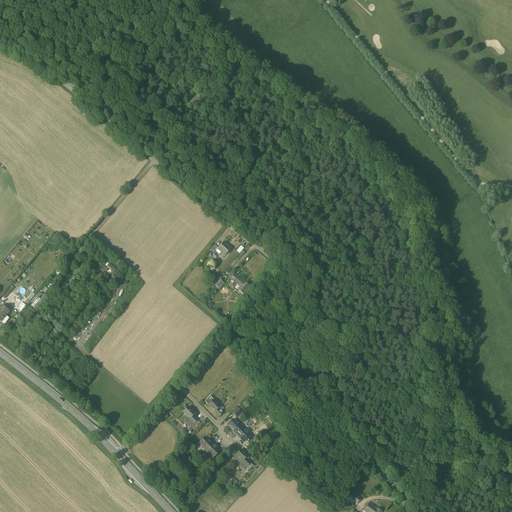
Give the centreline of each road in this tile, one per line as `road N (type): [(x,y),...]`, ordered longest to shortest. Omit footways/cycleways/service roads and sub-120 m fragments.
road 1 (unclassified): [(0,28),(277,274)]
road 2 (unclassified): [(277,274),(375,464),(421,511)]
road 3 (track): [(153,161),(80,251),(122,288),(113,308),(78,347),(53,327)]
road 4 (primary): [(117,455),(0,353)]
road 5 (unclassified): [(277,274),(179,386)]
